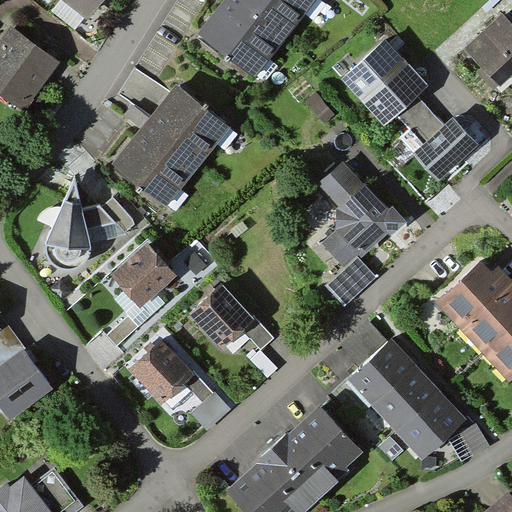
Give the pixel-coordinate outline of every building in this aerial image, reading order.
[(110,0),(70,0),(96,19),(110,0)] [(318,0),(228,0),(203,33),(259,76),(318,0)] [(511,10),(511,11),(472,45),(508,86),(511,82),(511,10)] [(64,63),(16,29),(0,50),(0,95),(27,114),(64,63)] [(392,37),(346,79),(389,126),(435,84),(392,37)] [(234,126),(182,84),(117,164),(169,206),(234,126)] [(485,141),(458,114),(419,153),(446,180),(485,141)] [(367,185),(347,164),(323,186),(342,207),(339,229),(324,243),(346,267),(362,252),(367,258),(407,220),(371,181),(367,185)] [(88,208),(76,183),(50,244),(55,264),(64,270),(78,271),(91,262),(97,251),(91,228),(116,225),(100,205),(88,208)] [(183,274),(154,240),(116,273),(145,306),(183,274)] [(379,279),(360,259),(328,287),(346,308),(379,279)] [(490,275),(480,263),(438,303),(511,379),(511,378),(511,282),(498,268),(490,275)] [(229,282),(196,309),(226,345),(259,318),(229,282)] [(140,328),(128,315),(106,336),(119,349),(140,328)] [(201,375),(167,336),(133,366),(167,405),(201,375)] [(474,416),(395,336),(349,380),(427,461),(474,416)] [(30,347),(0,368),(0,398),(14,418),(58,387),(30,347)] [(299,511),(371,448),(327,400),(231,484),(255,511),(299,511)] [(60,511),(31,473),(0,496),(0,511),(60,511)] [(511,511),(511,489),(511,488),(483,511),(511,511)]
